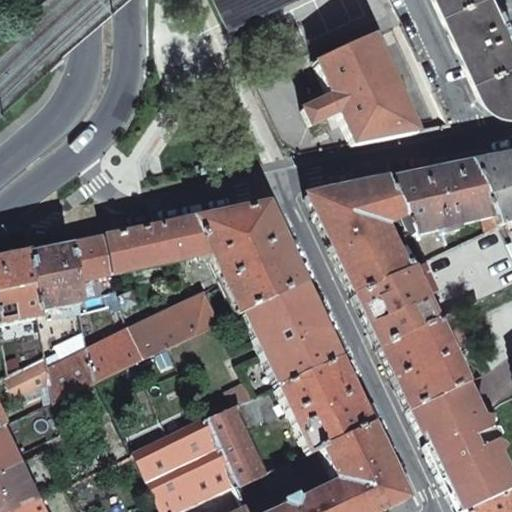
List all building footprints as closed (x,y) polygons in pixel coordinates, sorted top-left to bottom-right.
[(212,0),(226,28),(286,0),(212,0)] [(511,114),(511,46),(490,0),(430,0),(440,19),(474,93),(478,101),(481,105),(489,111),(494,113),(501,115),(510,115),(511,114)] [(511,0),(490,0),(511,46),(511,0)] [(335,117),(349,148),(386,141),(413,135),(371,40),(312,67),(328,101),(335,117)] [(335,117),(328,101),(301,113),(308,129),(335,117)] [(511,155),(487,161),(467,165),(493,218),(497,226),(511,221),(511,155)] [(422,174),(383,182),(402,219),(412,238),(481,221),(493,218),(467,165),(422,174)] [(329,253),(350,298),(410,270),(408,268),(405,267),(401,268),(382,229),(402,219),(383,182),(303,198),(329,253)] [(206,258),(234,318),(236,317),(301,285),(280,241),(264,206),(190,222),(206,258)] [(481,221),(485,234),(498,228),(497,226),(493,218),(481,221)] [(102,240),(110,276),(206,258),(190,222),(102,240)] [(66,247),(72,284),(110,276),(102,240),(66,247)] [(24,256),(36,316),(77,307),(72,284),(66,247),(40,253),(24,256)] [(0,325),(2,325),(36,316),(24,256),(0,260),(0,325)] [(410,270),(350,298),(364,329),(374,351),(434,324),(410,270)] [(236,317),(273,392),(336,360),(316,317),(301,285),(236,317)] [(116,299),(120,311),(136,305),(132,293),(116,299)] [(85,353),(92,386),(98,384),(215,327),(201,296),(85,353)] [(453,315),(434,324),(447,351),(465,343),(453,315)] [(434,324),(374,351),(391,388),(403,414),(458,388),(463,386),(447,351),(434,324)] [(48,384),(52,405),(92,386),(85,353),(46,372),(48,384)] [(294,436),(305,458),(308,456),(315,453),(367,428),(350,390),(336,360),(273,392),(283,414),(286,418),(292,431),(294,436)] [(0,405),(1,407),(13,402),(12,400),(48,384),(46,372),(44,361),(8,378),(0,381),(0,405)] [(450,511),(469,511),(511,492),(511,489),(496,457),(500,451),(492,447),(498,438),(495,432),(485,431),(486,422),(480,421),(463,386),(458,388),(403,414),(416,439),(420,437),(424,446),(421,448),(450,511)] [(264,421),(265,424),(278,418),(267,395),(254,401),(264,421)] [(496,457),(511,489),(511,397),(499,403),(480,421),(486,422),(485,431),(495,432),(498,438),(492,447),(500,451),(496,457)] [(231,412),(240,432),(264,421),(254,401),(231,412)] [(202,425),(233,492),(262,478),(240,432),(231,412),(202,425)] [(169,426),(174,438),(193,429),(187,418),(169,426)] [(157,511),(235,511),(242,509),(233,492),(202,425),(200,426),(193,429),(174,438),(131,458),(157,511)] [(274,511),(382,511),(404,502),(383,460),(367,428),(315,453),(326,475),(330,485),(297,501),(295,497),(280,505),(281,509),(274,511)] [(0,474),(16,467),(0,432),(0,474)] [(31,445),(37,458),(45,454),(40,441),(31,445)] [(312,465),(319,478),(326,475),(315,453),(308,456),(312,465)] [(242,509),(242,511),(247,511),(277,498),(274,491),(299,478),(296,472),(312,465),(308,456),(305,458),(262,478),(233,492),(242,509)] [(0,511),(15,511),(33,504),(16,467),(0,474),(0,511)] [(511,511),(511,492),(469,511),(511,511)]
